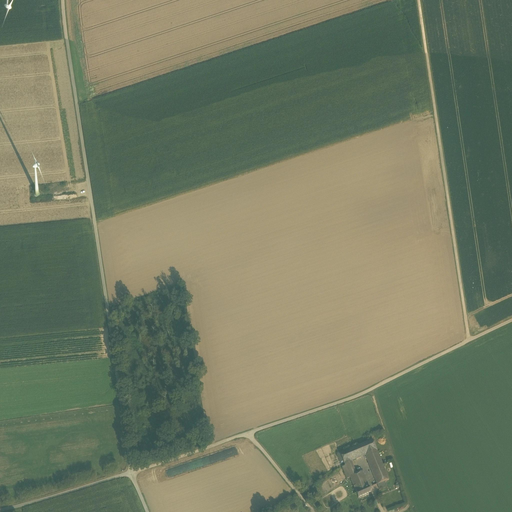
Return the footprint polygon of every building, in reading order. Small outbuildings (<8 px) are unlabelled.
[(372,440),(340,454),(344,465),(365,456),(376,451),(372,440)] [(376,451),(365,456),(377,485),(384,482),(388,480),(376,451)] [(362,472),(349,477),(354,487),(366,482),(362,472)] [(366,482),(354,487),(358,498),(371,493),(366,482)] [(384,482),(377,485),(379,491),(386,488),(384,482)]
